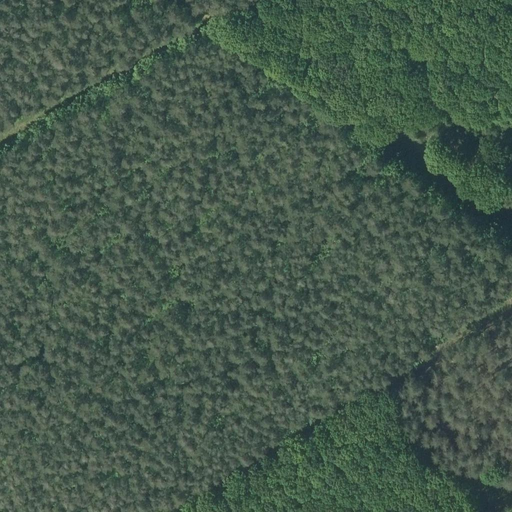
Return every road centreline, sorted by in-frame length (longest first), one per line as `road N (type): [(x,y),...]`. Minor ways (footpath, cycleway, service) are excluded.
road 1 (track): [(179,0),(511,229)]
road 2 (track): [(170,511),(511,306)]
